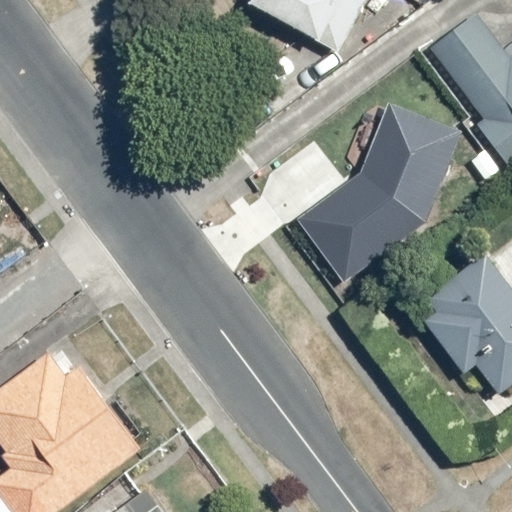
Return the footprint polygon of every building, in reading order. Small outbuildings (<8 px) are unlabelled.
[(251,0),(337,50),(366,0),(251,0)] [(431,49),(484,120),(473,128),(507,174),(511,169),(511,30),(492,3),(431,49)] [(427,320),(467,372),(479,363),(501,391),(511,382),(511,267),(498,249),(431,300),(439,311),(427,320)] [(56,511),(148,444),(70,339),(0,390),(0,434),(20,462),(0,476),(0,511),(56,511)] [(113,511),(166,511),(148,487),(113,511)]
